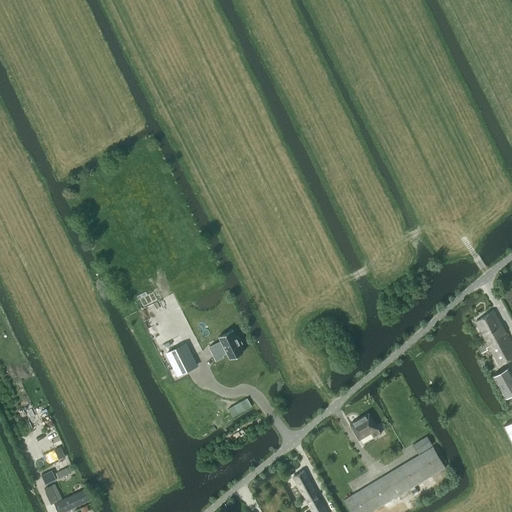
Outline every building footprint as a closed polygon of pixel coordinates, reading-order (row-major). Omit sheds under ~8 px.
[(511,357),(511,345),(493,311),(475,322),(485,339),(477,344),(482,353),(487,350),(486,348),(489,346),(499,366),(511,357)] [(216,344),(209,347),(215,361),(223,357),(221,354),(226,352),(229,359),(243,352),(239,345),(241,344),(237,336),(235,337),(232,330),(218,336),(221,341),(222,344),(217,346),(216,344)] [(185,343),(165,353),(177,377),(197,366),(185,343)] [(505,397),(511,393),(511,375),(508,367),(493,376),(505,397)] [(247,398),(227,409),(231,417),(251,406),(247,398)] [(381,434),(378,429),(369,414),(350,425),(359,440),(370,433),(373,438),(381,434)] [(503,426),(511,445),(511,421),(511,422),(503,426)] [(418,454),(432,446),(430,442),(427,437),(413,445),(418,454)] [(60,446),(54,449),(58,459),(65,456),(60,446)] [(350,511),(370,511),(445,467),(432,447),(344,500),(350,511)] [(58,478),(70,473),(68,468),(56,472),(58,478)] [(40,475),(45,484),(55,479),(51,470),(40,475)] [(327,511),(303,471),(293,477),(311,511),(327,511)] [(51,505),(58,501),(50,486),(44,489),(47,493),(46,494),(51,505)]
